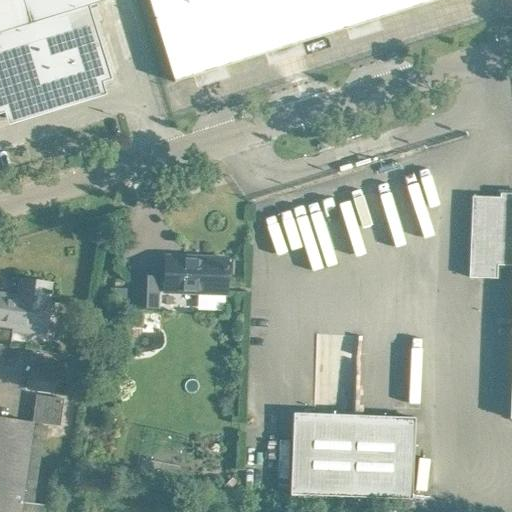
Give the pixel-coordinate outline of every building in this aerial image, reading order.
[(0,0),(0,114),(111,81),(88,7),(109,0),(0,0)] [(147,0),(173,83),(440,0),(147,0)] [(471,278),(499,279),(499,266),(511,266),(511,194),(502,194),(502,199),(474,197),(471,278)] [(183,258),(165,257),(164,281),(158,281),(158,278),(134,278),(133,308),(157,308),(158,291),(164,291),(164,293),(226,295),(227,259),(197,258),(197,260),(183,259),(183,258)] [(17,296),(0,293),(0,327),(14,329),(15,324),(46,329),(50,301),(49,301),(51,284),(20,280),(17,296)] [(64,401),(36,397),(32,424),(60,427),(64,401)] [(350,498),(353,416),(293,414),(290,495),(350,498)] [(414,419),(353,416),(350,498),(411,500),(414,419)] [(30,437),(32,424),(0,419),(0,499),(21,503),(33,504),(42,439),(30,437)] [(33,504),(21,503),(0,499),(0,511),(42,511),(43,506),(33,504)]
